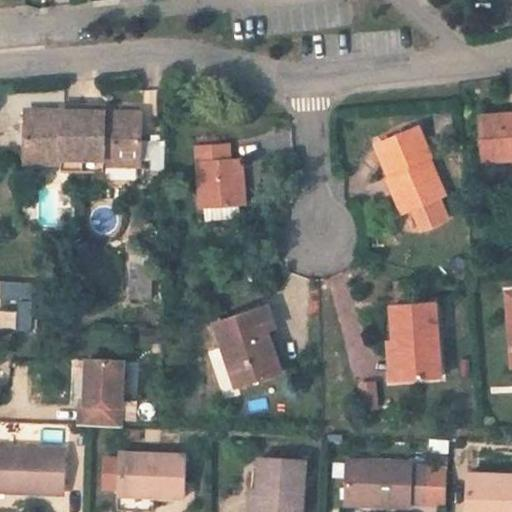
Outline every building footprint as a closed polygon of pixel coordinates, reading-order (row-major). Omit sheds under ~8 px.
[(47,113),(25,113),(25,165),(61,165),(61,172),(104,172),(104,165),(140,165),(140,113),(118,113),(118,117),(104,117),(104,108),(61,108),(61,117),(47,117),(47,113)] [(165,122),(165,108),(149,109),(150,122),(165,122)] [(511,114),(480,117),(483,162),(511,160),(511,114)] [(417,127),(375,145),(388,175),(392,174),(407,212),(443,198),(427,159),(430,158),(417,127)] [(213,145),(197,147),(195,147),(197,182),(199,208),(213,207),(243,205),(240,160),(227,160),(226,144),(213,145)] [(19,291),(0,289),(0,300),(19,301),(19,291)] [(435,304),(390,308),(392,343),(387,343),(390,380),(440,377),(435,304)] [(268,305),(213,324),(235,389),(282,372),(268,331),(276,328),(268,305)] [(30,308),(18,307),(17,331),(30,332),(30,308)] [(78,405),(77,426),(118,428),(122,363),(85,361),(83,405),(78,405)] [(373,383),(359,384),(361,409),(376,408),(373,383)] [(62,494),(64,451),(0,449),(0,487),(15,488),(15,493),(62,494)] [(185,498),(187,456),(121,453),(119,495),(154,497),(185,498)] [(258,511),(302,511),(305,462),(261,460),(259,492),(258,511)] [(411,468),(411,464),(346,461),(345,505),(410,508),(410,503),(425,504),(427,469),(411,468)] [(447,469),(427,469),(425,504),(446,504),(447,469)] [(511,511),(511,476),(467,475),(466,510),(473,510),(499,511),(511,511)] [(250,511),(258,511),(259,492),(252,491),(250,511)] [(154,497),(119,495),(118,509),(154,511),(154,497)]
